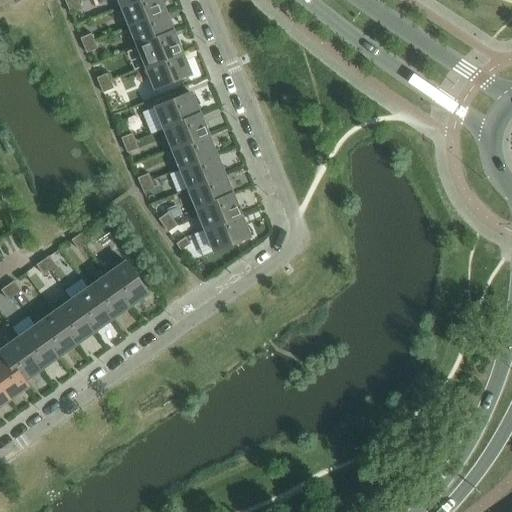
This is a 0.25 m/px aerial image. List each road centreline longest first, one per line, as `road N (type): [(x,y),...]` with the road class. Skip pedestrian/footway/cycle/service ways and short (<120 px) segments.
road 1 (residential): [(210,0),(296,221),(294,246),(0,457)]
road 2 (tertiary): [(306,0),(491,134)]
road 3 (tertiary): [(511,333),(478,428),(416,511)]
road 4 (tertiary): [(511,96),(357,0)]
